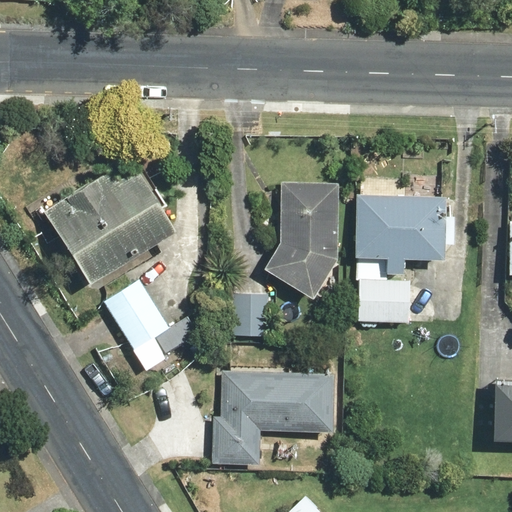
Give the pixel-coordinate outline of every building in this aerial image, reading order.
[(136,165),(116,176),(111,169),(65,195),(70,203),(46,216),(85,286),(175,235),(136,165)] [(277,241),(259,270),(307,300),(333,258),(335,180),(279,179),(277,241)] [(402,277),(402,259),(441,260),(444,196),(405,194),(405,189),(394,189),(394,193),(352,191),(351,258),(384,258),(383,276),(402,277)] [(102,301),(132,347),(159,330),(175,358),(210,338),(160,252),(126,273),(131,282),(102,301)] [(438,281),(358,277),(356,322),(435,327),(438,281)] [(276,293),(231,290),(228,336),(273,339),(276,293)] [(331,370),(221,367),(219,416),(212,416),(210,463),(258,465),(259,430),(329,432),(331,370)] [(511,381),(491,381),(489,442),(511,442),(511,381)] [(322,511),(306,494),(286,511),(322,511)]
